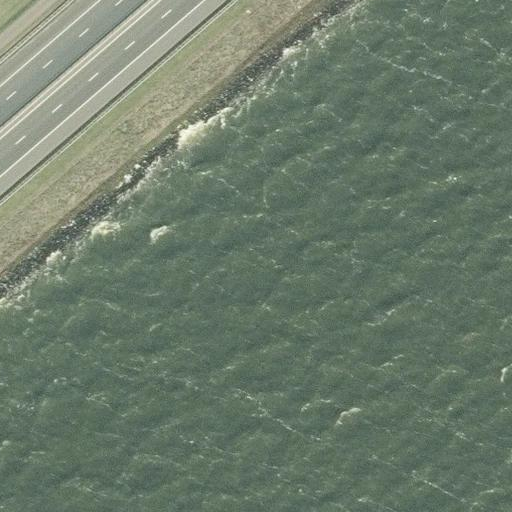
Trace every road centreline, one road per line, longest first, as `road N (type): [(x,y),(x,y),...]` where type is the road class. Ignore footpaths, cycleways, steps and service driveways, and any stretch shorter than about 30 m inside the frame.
road 1 (motorway): [(0,157),(182,0)]
road 2 (motorway): [(121,0),(0,105)]
